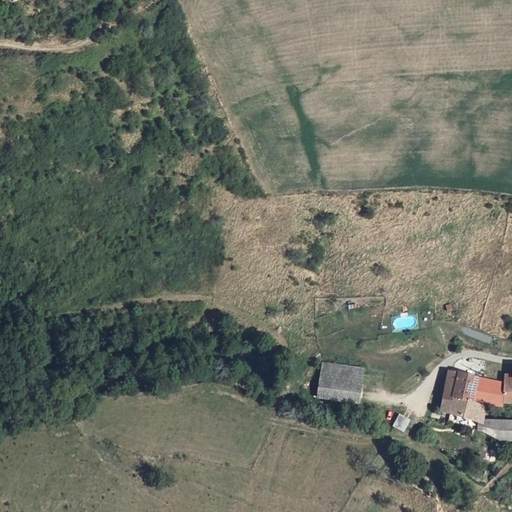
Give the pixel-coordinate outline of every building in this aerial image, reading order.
[(321,361),(316,398),(359,404),(364,367),(321,361)] [(483,400),(485,381),(464,374),(448,372),(444,399),(482,407),(483,400)] [(509,403),(508,388),(485,381),(483,400),(509,403)] [(480,420),(482,407),(444,399),(442,412),(480,420)] [(399,413),(393,425),(404,431),(410,419),(399,413)]
